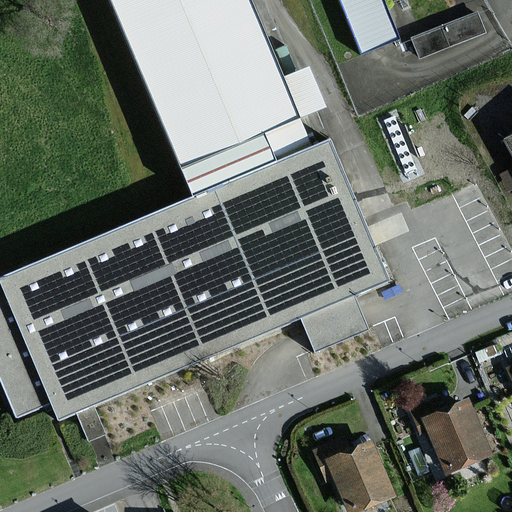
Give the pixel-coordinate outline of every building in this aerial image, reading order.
[(115,0),(199,196),(311,149),(247,0),(115,0)] [(383,0),(342,0),(363,52),(399,38),(383,0)] [(420,52),(487,27),(479,6),(412,31),(420,52)] [(199,196),(0,280),(0,367),(20,414),(53,400),(61,419),(387,280),(328,141),(311,149),(199,196)] [(441,396),(412,409),(421,431),(430,428),(448,471),(492,453),(469,399),(446,409),(441,396)] [(345,437),(316,449),(328,478),(335,475),(351,511),(353,511),(396,494),(373,440),(350,450),(345,437)]
